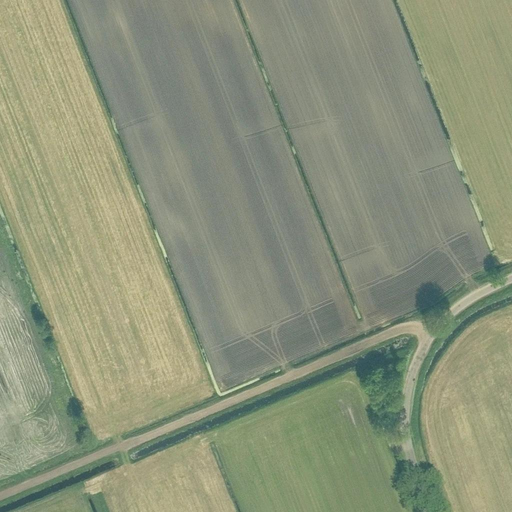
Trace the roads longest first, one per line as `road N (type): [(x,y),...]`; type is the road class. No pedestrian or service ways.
road 1 (track): [(430,333),(403,327),(0,498)]
road 2 (unclassified): [(430,511),(406,445),(411,371),(445,316),(511,278)]
